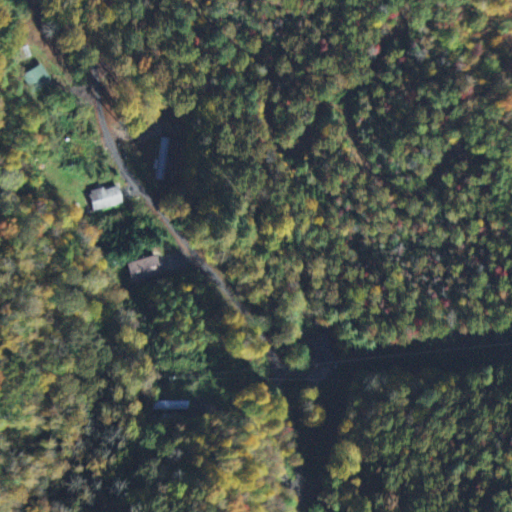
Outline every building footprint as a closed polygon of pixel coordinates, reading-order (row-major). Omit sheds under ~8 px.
[(19,47),(22,58),(30,56),(27,45),(19,47)] [(51,80),(35,91),(23,75),(39,63),(51,80)] [(159,136),(153,179),(163,180),(165,171),(171,172),(173,158),(166,157),(167,152),(177,154),(179,140),(159,136)] [(121,203),(95,209),(90,190),(117,184),(121,203)] [(156,254),(127,262),(132,281),(161,273),(156,254)] [(311,338),(321,366),(337,361),(328,333),(311,338)] [(186,408),(151,409),(151,401),(186,400),(186,408)]
